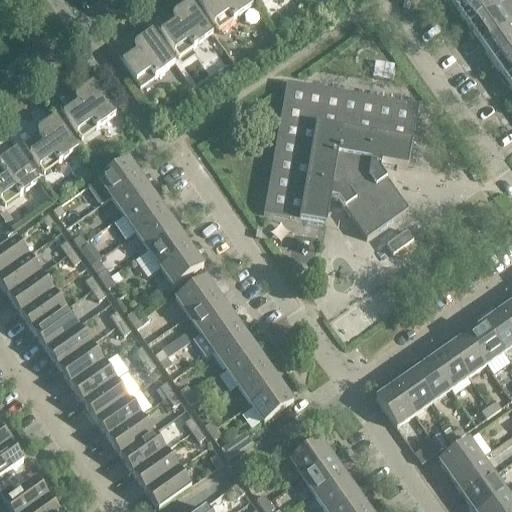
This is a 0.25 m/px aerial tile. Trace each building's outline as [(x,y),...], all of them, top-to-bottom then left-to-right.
[(252,9),(245,0),(199,0),(198,1),(197,1),(196,2),(218,33),(232,23),(236,21),(235,20),(252,9)] [(340,0),(322,0),(313,6),(321,17),(342,2),(340,0)] [(445,0),(454,12),(471,0),(445,0)] [(503,0),(471,0),(454,12),(467,30),(498,7),(505,2),(503,0)] [(212,37),(189,4),(174,15),(173,16),(173,17),(172,18),(172,19),(172,20),(172,21),(172,22),(169,25),(167,22),(158,29),(157,30),(178,60),(192,51),(196,49),(196,48),(212,37)] [(499,8),(498,7),(467,30),(479,47),(511,25),(510,24),(508,26),(496,10),(499,8)] [(511,25),(479,47),(492,65),(511,50),(511,32),(508,28),(511,25)] [(174,67),(151,34),(136,45),(135,46),(134,47),(134,48),(133,49),(133,50),(134,51),(134,52),(130,54),(129,52),(119,59),(118,60),(140,90),(154,81),(157,78),(174,67)] [(511,50),(492,65),(504,83),(511,76),(511,50)] [(241,53),(229,61),(236,72),(249,63),(242,52),(241,53)] [(115,118),(92,85),(77,96),(76,97),(76,98),(75,98),(75,100),(75,101),(75,102),(75,103),(72,106),(70,104),(61,110),(60,110),(59,111),(81,141),(95,132),(99,130),(98,129),(115,118)] [(263,217),(325,228),(330,201),(337,203),(366,243),(407,214),(379,173),(380,166),(407,171),(418,108),(286,85),(263,217)] [(77,152),(54,120),(39,130),(39,131),(38,132),(37,133),(37,134),(37,135),(37,136),(38,137),(34,140),(33,138),(23,145),(23,144),(22,145),(43,176),(57,166),(61,164),(61,163),(77,152)] [(38,184),(16,152),(0,163),(0,201),(4,208),(18,198),(19,199),(22,196),(38,184)] [(140,181),(126,162),(87,190),(100,208),(110,201),(140,181)] [(152,198),(140,181),(110,201),(123,219),(152,198)] [(58,186),(48,193),(55,203),(65,195),(59,186),(58,186)] [(164,216),(152,198),(123,219),(135,237),(164,216)] [(60,210),(53,215),(58,222),(65,216),(60,210)] [(2,215),(0,216),(8,227),(13,224),(5,212),(2,215)] [(177,234),(164,216),(135,237),(147,254),(177,234)] [(54,228),(47,217),(41,222),(48,232),(54,228)] [(189,251),(177,234),(147,254),(160,272),(189,251)] [(392,258),(413,243),(406,234),(385,248),(392,258)] [(80,238),(73,243),(78,250),(85,245),(80,238)] [(0,251),(0,278),(28,260),(15,241),(0,251)] [(73,254),(66,244),(59,249),(66,259),(73,254)] [(90,252),(85,245),(78,250),(83,257),(90,252)] [(202,270),(189,251),(160,272),(173,291),(202,270)] [(80,264),(73,254),(66,259),(73,269),(80,264)] [(40,277),(28,260),(0,278),(0,289),(7,300),(40,277)] [(105,273),(98,279),(103,286),(110,280),(105,273)] [(53,295),(40,277),(7,300),(20,318),(53,295)] [(98,289),(91,279),(84,284),(91,294),(98,289)] [(115,288),(110,280),(103,286),(108,293),(115,288)] [(175,301),(188,320),(217,299),(204,281),(175,301)] [(105,299),(98,289),(91,294),(98,304),(105,299)] [(65,313),(53,295),(20,318),(32,336),(65,313)] [(229,317),(217,299),(188,320),(200,338),(229,317)] [(511,306),(500,314),(511,330),(511,306)] [(78,330),(65,313),(32,336),(45,353),(78,330)] [(133,314),(126,319),(131,326),(138,321),(133,314)] [(511,350),(511,330),(500,314),(482,327),(503,356),(511,350)] [(123,325),(116,315),(109,320),(116,329),(123,325)] [(242,335),(229,317),(200,338),(213,355),(242,335)] [(143,328),(138,321),(131,326),(136,333),(143,328)] [(130,335),(123,325),(116,329),(123,339),(130,335)] [(503,356),(482,327),(464,339),(485,369),(503,356)] [(90,348),(78,330),(45,353),(57,371),(90,348)] [(254,352),(242,335),(213,355),(225,373),(254,352)] [(485,369),(464,339),(447,352),(468,381),(485,369)] [(102,366),(90,348),(57,371),(70,389),(102,366)] [(148,360),(141,350),(134,355),(141,365),(148,360)] [(267,370),(254,352),(225,373),(237,391),(267,370)] [(468,381),(447,352),(429,364),(450,394),(468,381)] [(162,354),(154,359),(159,366),(166,361),(162,354)] [(155,370),(148,360),(141,365),(148,375),(155,370)] [(171,368),(166,361),(159,366),(164,373),(171,368)] [(450,394),(429,364),(411,377),(432,406),(450,394)] [(115,384),(102,366),(70,389),(82,406),(115,384)] [(279,388),(267,370),(237,391),(250,408),(279,388)] [(432,406),(411,377),(394,389),(415,419),(432,406)] [(127,401),(115,384),(82,406),(95,424),(127,401)] [(173,396),(166,386),(159,391),(166,401),(173,396)] [(292,406),(279,388),(250,408),(263,427),(292,406)] [(415,419),(394,389),(375,402),(396,432),(415,419)] [(186,390),(179,395),(184,402),(191,397),(186,390)] [(180,406),(173,396),(166,401),(173,410),(180,406)] [(196,404),(191,397),(184,402),(189,409),(196,404)] [(140,419),(127,401),(95,424),(107,442),(140,419)] [(495,405),(488,410),(493,417),(500,412),(495,405)] [(493,417),(488,410),(481,415),(486,422),(493,417)] [(152,437),(140,419),(107,442),(120,460),(152,437)] [(198,431),(191,421),(184,426),(191,436),(198,431)] [(211,425),(204,430),(209,437),(216,432),(211,425)] [(460,430),(452,435),(458,442),(465,437),(460,430)] [(205,441),(198,431),(191,436),(198,446),(205,441)] [(0,453),(10,446),(0,432),(0,453)] [(221,439),(216,432),(209,437),(214,444),(221,439)] [(458,442),(452,435),(445,440),(451,447),(458,442)] [(245,436),(220,453),(228,464),(253,447),(245,436)] [(439,436),(431,442),(438,452),(446,447),(439,436)] [(165,454),(152,437),(120,460),(132,477),(165,454)] [(288,463),(302,482),(331,461),(318,442),(288,463)] [(438,464),(451,482),(481,462),(467,443),(438,464)] [(414,457),(421,468),(440,455),(432,444),(414,457)] [(23,465),(10,446),(0,453),(0,493),(17,481),(11,473),(23,465)] [(177,472),(165,454),(132,477),(144,495),(177,472)] [(223,468),(216,458),(209,462),(217,472),(223,468)] [(343,479),(331,461),(302,482),(314,499),(343,479)] [(493,479),(481,462),(451,482),(464,500),(493,479)] [(159,511),(190,490),(177,472),(144,495),(156,511),(159,511)] [(244,485),(247,491),(258,484),(254,478),(244,485)] [(333,511),(356,496),(343,479),(314,499),(322,511),(333,511)] [(483,511),(505,497),(493,479),(464,500),(471,511),(483,511)] [(23,490),(17,481),(0,493),(0,502),(7,511),(30,511),(48,500),(35,482),(23,490)] [(244,497),(237,487),(230,492),(237,502),(244,497)] [(366,511),(356,496),(333,511),(366,511)] [(511,511),(511,506),(505,497),(483,511),(511,511)] [(263,498),(256,504),(261,511),(268,506),(263,498)] [(55,511),(48,500),(30,511),(55,511)]
